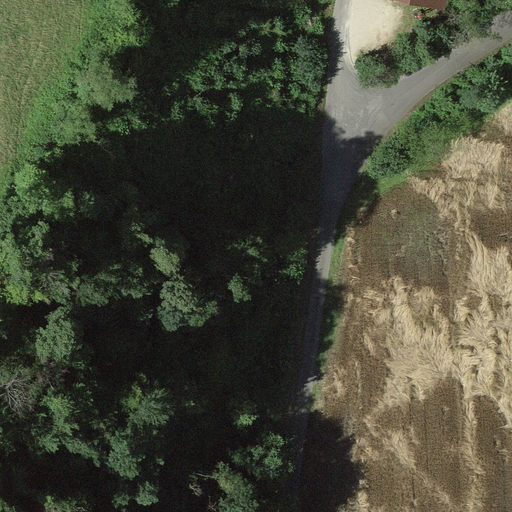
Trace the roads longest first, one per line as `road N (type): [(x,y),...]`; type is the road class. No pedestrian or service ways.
road 1 (track): [(362,0),(291,511)]
road 2 (residential): [(511,30),(340,136)]
